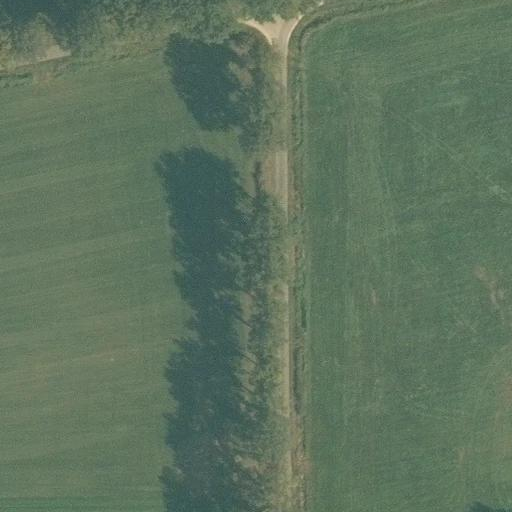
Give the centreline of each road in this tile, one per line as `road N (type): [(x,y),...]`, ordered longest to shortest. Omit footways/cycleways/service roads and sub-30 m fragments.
road 1 (unclassified): [(284,511),(277,10)]
road 2 (unclassified): [(0,69),(277,10)]
